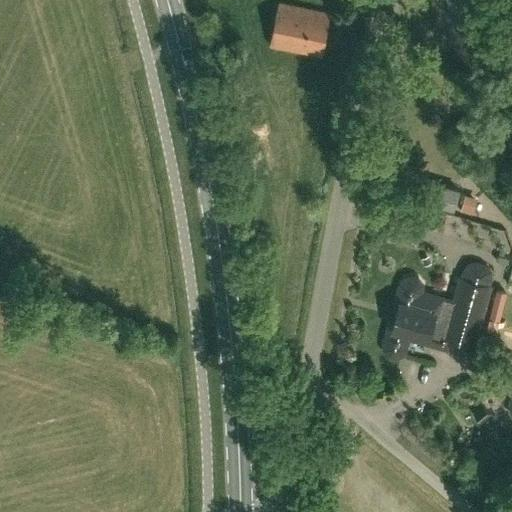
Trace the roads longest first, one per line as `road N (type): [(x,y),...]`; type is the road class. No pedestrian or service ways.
road 1 (secondary): [(240,511),(231,338),(208,177),(168,0)]
road 2 (unclassified): [(308,380),(347,144),(392,0)]
road 3 (unclassified): [(471,511),(308,380)]
road 4 (unclassified): [(261,511),(288,476),(308,380)]
